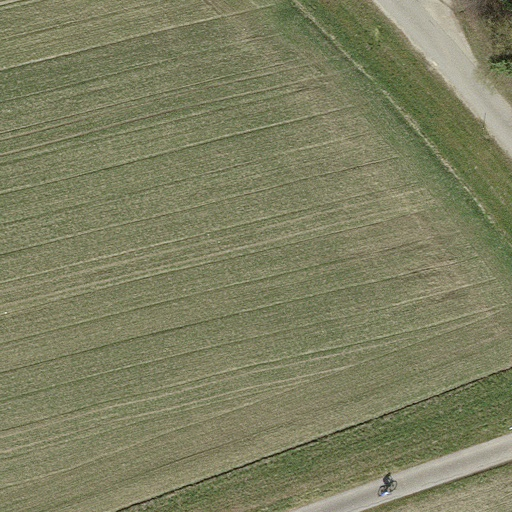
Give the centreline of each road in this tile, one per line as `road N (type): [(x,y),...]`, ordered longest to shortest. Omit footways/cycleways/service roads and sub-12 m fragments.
road 1 (track): [(511,129),(397,0)]
road 2 (track): [(511,454),(352,511)]
